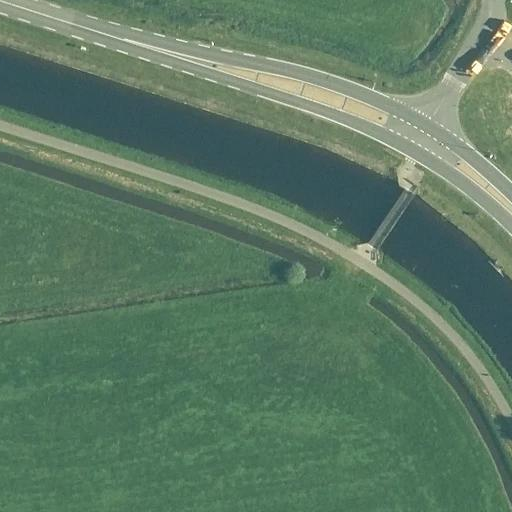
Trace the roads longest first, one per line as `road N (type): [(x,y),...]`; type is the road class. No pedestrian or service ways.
road 1 (unclassified): [(511,426),(449,336),(349,258),(257,212),(0,127)]
road 2 (primary): [(425,127),(303,76),(121,41)]
road 3 (primary): [(121,41),(410,151)]
road 4 (primary): [(410,151),(511,230)]
road 5 (primary): [(121,41),(0,3)]
